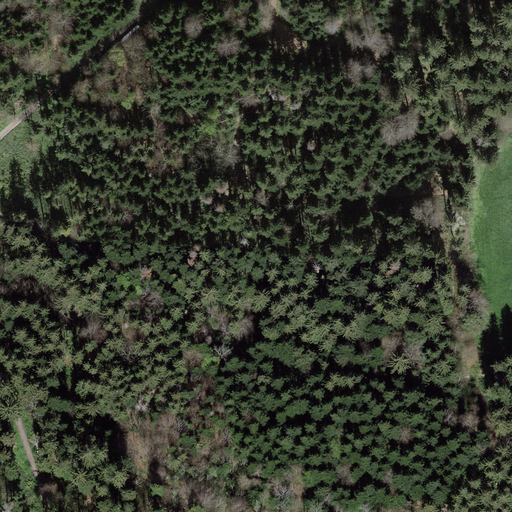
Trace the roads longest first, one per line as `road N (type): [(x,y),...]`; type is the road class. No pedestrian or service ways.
road 1 (track): [(426,511),(427,391),(379,253),(372,186),(458,0)]
road 2 (track): [(247,511),(198,314),(279,0)]
road 3 (track): [(151,0),(0,130)]
road 4 (track): [(51,511),(0,381)]
